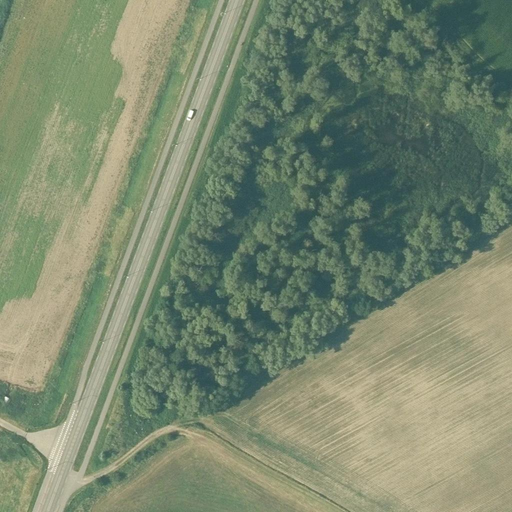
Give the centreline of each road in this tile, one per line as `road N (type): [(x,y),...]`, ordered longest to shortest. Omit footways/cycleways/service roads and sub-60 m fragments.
road 1 (secondary): [(47,511),(236,0)]
road 2 (track): [(56,486),(106,471),(167,428),(334,511)]
